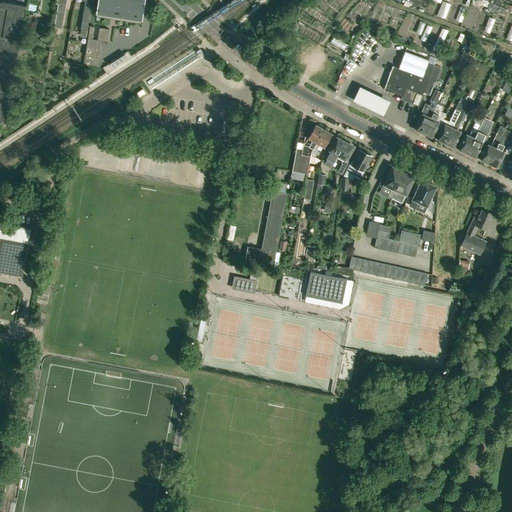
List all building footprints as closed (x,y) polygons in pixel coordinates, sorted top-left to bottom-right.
[(98,0),(96,13),(141,19),(144,0),(98,0)] [(0,122),(7,117),(26,6),(7,2),(5,2),(4,2),(3,2),(1,3),(0,2),(0,122)] [(66,6),(58,5),(54,27),(62,29),(66,6)] [(86,37),(91,10),(85,9),(80,36),(86,37)] [(461,43),(466,46),(469,47),(471,39),(472,38),(468,37),(464,35),(462,41),(461,43)] [(429,54),(436,57),(439,52),(431,49),(429,54)] [(463,52),(459,59),(467,63),(471,55),(463,52)] [(434,65),(428,62),(428,60),(410,53),(403,70),(393,66),(384,89),(402,96),(401,99),(419,106),(424,92),(428,81),(434,65)] [(477,69),(481,60),(474,56),(470,65),(477,69)] [(434,65),(428,81),(435,83),(435,82),(441,67),(434,65)] [(139,97),(145,93),(143,89),(137,93),(139,97)] [(359,89),(352,104),(383,118),(390,104),(359,89)] [(433,112),(437,103),(441,96),(437,94),(435,98),(434,97),(431,104),(427,103),(422,113),(421,113),(415,128),(416,129),(416,130),(420,132),(420,131),(424,132),(433,112)] [(457,130),(460,125),(462,121),(473,98),(467,95),(463,104),(455,122),(445,143),(449,144),(448,145),(452,147),(453,146),(454,147),(461,132),(457,130)] [(455,122),(463,104),(458,101),(447,125),(443,123),(436,138),(438,139),(437,140),(442,142),(442,141),(445,143),(455,122)] [(436,120),(438,114),(442,106),(437,103),(433,112),(424,132),(427,134),(426,135),(430,137),(431,136),(433,137),(440,122),(436,120)] [(479,124),(482,116),(477,114),(474,121),(479,124)] [(467,153),(480,125),(475,123),(469,135),(465,134),(458,148),(460,149),(459,150),(463,152),(464,151),(467,153)] [(312,150),(324,129),(316,124),(309,138),(314,141),(312,146),(305,145),(303,160),(297,159),(295,171),(308,173),(310,163),(312,150)] [(479,140),(482,135),(485,127),(480,125),(467,153),(470,154),(470,155),(474,157),(475,156),(476,157),(483,142),(479,140)] [(489,163),(502,135),(504,130),(505,128),(500,126),(491,146),(487,144),(480,159),(481,159),(481,160),(485,162),(485,161),(489,163)] [(322,145),(324,147),(332,134),(324,129),(312,150),(310,163),(316,164),(317,156),(321,150),(319,149),(322,145)] [(507,137),(502,135),(489,163),(492,164),(492,165),(496,167),(496,166),(498,167),(505,152),(501,150),(507,137)] [(331,167),(337,156),(345,141),(342,139),(343,138),(338,136),(338,137),(336,136),(329,150),(331,151),(327,157),(328,158),(325,164),(331,167)] [(349,161),(347,159),(354,146),(353,145),(353,144),(349,142),(348,143),(345,141),(337,156),(343,160),(342,162),(341,164),(337,171),(342,174),(349,161)] [(351,161),(346,171),(343,177),(349,178),(349,179),(351,180),(352,180),(354,177),(354,176),(358,179),(362,172),(363,170),(371,156),(369,155),(370,154),(366,151),(365,152),(360,149),(353,162),(351,161)] [(387,196),(391,198),(403,172),(392,167),(383,187),(390,190),(387,196)] [(304,175),(304,173),(295,171),(292,171),(292,172),(291,179),(298,180),(303,181),(304,175)] [(414,177),(403,172),(391,198),(402,203),(406,195),(414,177)] [(326,175),(318,173),(317,183),(324,184),(326,175)] [(343,177),(341,177),(340,189),(348,190),(349,179),(349,178),(343,177)] [(312,180),(307,179),(304,198),(309,199),(312,180)] [(413,198),(410,205),(416,208),(419,202),(426,205),(432,193),(435,186),(431,184),(432,183),(424,179),(423,180),(422,180),(413,198)] [(245,261),(273,266),(274,261),(279,235),(287,194),(285,193),(272,191),(261,249),(247,246),(245,257),(245,261)] [(493,213),(483,208),(479,216),(475,214),(461,245),(480,254),(485,241),(473,235),(477,225),(486,229),(493,213)] [(0,272),(22,277),(28,243),(30,237),(31,229),(0,222),(0,272)] [(389,233),(391,227),(379,224),(378,230),(389,233)] [(376,236),(382,237),(388,238),(389,233),(378,230),(376,236)] [(401,230),(399,241),(400,241),(406,242),(412,244),(417,245),(420,234),(401,230)] [(382,237),(376,236),(374,248),(380,249),(382,237)] [(380,249),(386,250),(388,238),(382,237),(380,249)] [(386,250),(391,251),(394,240),(388,238),(386,250)] [(394,240),(391,251),(397,253),(400,241),(399,241),(394,240)] [(397,253),(403,254),(406,242),(400,241),(397,253)] [(412,244),(406,242),(403,254),(409,255),(412,244)] [(417,245),(412,244),(409,255),(415,257),(417,245)] [(348,268),(354,270),(357,258),(351,257),(348,268)] [(357,258),(354,270),(360,271),(363,259),(357,258)] [(360,271),(366,272),(369,261),(363,259),(360,271)] [(469,262),(460,260),(458,266),(468,268),(469,262)] [(366,272),(372,274),(374,262),(369,261),(366,272)] [(372,274),(378,275),(380,263),(374,262),(372,274)] [(386,264),(380,263),(378,275),(383,276),(386,264)] [(392,266),(386,264),(383,276),(389,277),(392,266)] [(398,267),(392,266),(389,277),(395,279),(398,267)] [(404,268),(398,267),(395,279),(401,280),(404,268)] [(409,270),(404,268),(401,280),(407,281),(409,270)] [(415,271),(409,270),(407,281),(413,283),(415,271)] [(346,286),(347,278),(322,273),(319,273),(318,272),(311,271),(306,295),(322,299),(331,300),(337,302),(342,303),(345,290),(346,287),(346,286)] [(421,272),(415,271),(413,283),(418,284),(421,272)] [(427,274),(421,272),(418,284),(425,285),(427,274)] [(256,281),(255,280),(235,276),(233,285),(254,289),(256,281)]
